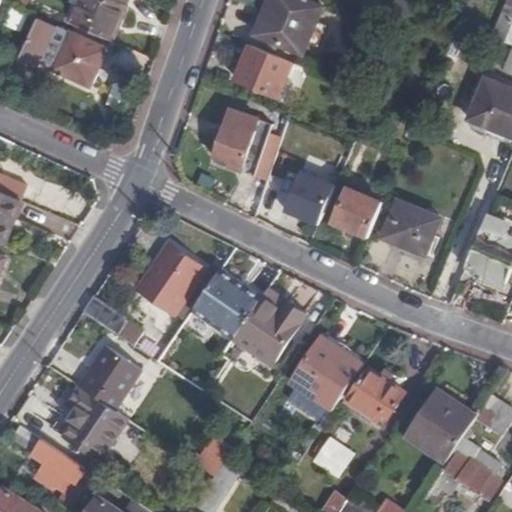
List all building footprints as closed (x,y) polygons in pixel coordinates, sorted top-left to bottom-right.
[(127,6),(130,0),(85,0),(74,27),(114,44),(129,7),(127,6)] [(327,8),(308,0),(274,0),(259,34),(307,55),(327,8)] [(404,23),(412,2),(406,0),(387,0),(382,14),(404,23)] [(511,4),(497,38),(511,44),(511,41),(511,4)] [(96,72),(105,51),(38,21),(21,62),(40,70),(42,66),(78,81),(84,78),(92,81),(96,72)] [(283,97),(297,63),(254,44),(241,79),(283,97)] [(474,118),(511,134),(511,86),(490,78),(474,118)] [(277,125),(233,110),(218,158),(261,173),(277,125)] [(0,191),(22,201),(28,185),(0,173),(0,164),(0,163),(0,191)] [(338,188),(304,173),(288,212),(322,226),(338,188)] [(337,223),(373,238),(388,202),(353,187),(337,223)] [(22,201),(0,191),(0,236),(8,216),(15,219),(22,201)] [(443,219),(400,201),(384,240),(427,258),(443,219)] [(15,219),(8,216),(0,236),(0,242),(5,245),(15,219)] [(511,281),(511,235),(487,225),(468,270),(510,288),(511,281)] [(207,269),(170,243),(139,289),(176,315),(207,269)] [(261,301),(220,272),(197,305),(238,334),(261,301)] [(270,287),(264,296),(281,308),(284,303),(306,318),(309,313),(270,287)] [(281,308),(264,296),(261,301),(238,334),(237,336),(274,363),(306,318),(284,303),(281,308)] [(145,330),(95,297),(85,311),(135,345),(145,330)] [(364,364),(324,336),(293,382),(334,409),(342,397),(364,364)] [(143,369),(107,345),(81,386),(116,410),(143,369)] [(364,364),(342,397),(348,401),(370,367),(365,363),(364,364)] [(408,392),(370,367),(348,401),(379,421),(384,414),(390,418),(408,392)] [(130,419),(81,386),(69,404),(77,409),(71,418),(75,421),(65,436),(102,461),(130,419)] [(478,416),(437,388),(407,434),(409,435),(448,462),(464,437),(478,416)] [(511,417),(511,406),(493,394),(479,415),(504,432),(511,417)] [(358,424),(347,416),(333,436),(345,444),(358,424)] [(50,443),(23,425),(15,437),(36,450),(34,453),(47,462),(36,477),(54,489),(65,474),(74,480),(63,495),(76,504),(95,473),(68,455),(50,443)] [(406,440),(445,466),(448,462),(409,435),(406,440)] [(503,464),(464,437),(448,462),(445,466),(443,468),(480,493),(491,501),(504,482),(495,476),(503,464)] [(233,445),(222,438),(211,455),(203,468),(213,475),(233,445)] [(322,440),(315,450),(323,455),(329,445),(322,440)] [(201,448),(192,461),(203,468),(211,455),(201,448)] [(243,467),(228,457),(222,466),(237,476),(243,467)] [(191,511),(214,511),(218,506),(218,505),(237,476),(222,466),(215,476),(191,511)] [(480,493),(443,468),(424,497),(433,503),(443,488),(452,495),(456,488),(475,501),(480,493)] [(43,511),(4,487),(0,493),(0,511),(43,511)] [(339,511),(348,499),(336,491),(321,511),(339,511)] [(152,511),(134,499),(127,511),(101,493),(88,511),(152,511)] [(305,511),(278,494),(273,501),(289,511),(305,511)] [(76,504),(63,495),(60,501),(72,509),(76,504)] [(370,511),(349,498),(348,499),(339,511),(370,511)] [(407,511),(386,498),(376,511),(407,511)]
